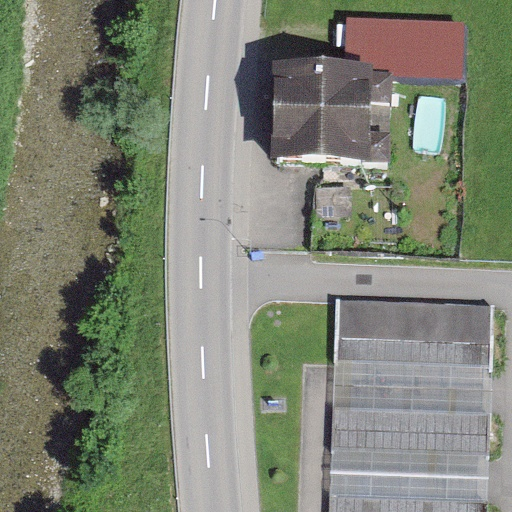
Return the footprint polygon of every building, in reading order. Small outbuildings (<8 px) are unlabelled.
[(460,31),(351,25),(349,50),(348,76),(457,82),(460,31)] [(271,165),(374,168),(380,169),(381,144),(357,143),(358,107),(382,108),(382,83),(273,80),(271,165)] [(495,310),(340,305),(339,365),(493,370),(495,310)] [(490,420),(335,413),(334,452),(487,457),(490,420)] [(485,511),(485,507),(331,502),(330,511),(485,511)]
